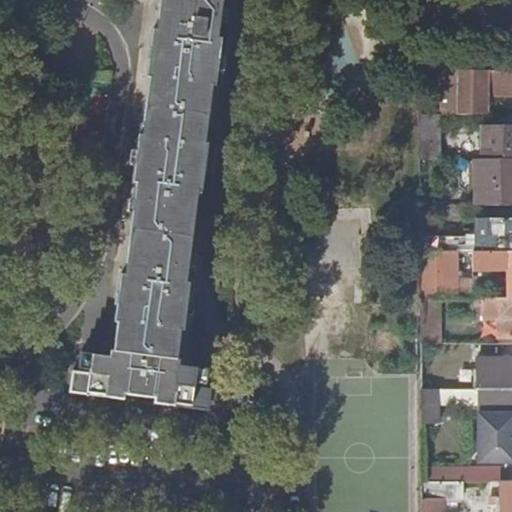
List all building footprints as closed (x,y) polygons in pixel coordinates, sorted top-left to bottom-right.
[(160,0),(158,23),(157,32),(152,32),(146,78),(150,79),(148,95),(143,137),(139,136),(133,183),(137,183),(135,201),(126,276),(121,276),(115,322),(120,323),(116,353),(112,352),(111,359),(83,355),(81,374),(72,373),(70,389),(209,406),(211,373),(186,369),(183,369),(184,363),(179,361),(181,332),(184,332),(186,322),(191,284),(186,284),(189,260),(198,192),(202,192),(208,146),(204,145),(209,101),(211,87),(223,89),(227,61),(219,60),(222,40),(218,39),(223,0),(160,0)] [(459,114),(487,114),(487,94),(511,94),(511,70),(459,70),(459,114)] [(456,107),(455,76),(443,77),(444,108),(456,107)] [(439,114),(421,114),(421,159),(439,159),(439,137),(439,125),(439,114)] [(449,126),(439,125),(439,137),(449,137),(449,126)] [(481,159),(511,159),(511,127),(508,127),(508,133),(481,133),(481,159)] [(511,205),(511,159),(481,159),(460,159),(460,191),(476,191),(476,205),(511,205)] [(474,251),(511,250),(511,219),(475,220),(475,236),(465,236),(464,251),(474,251)] [(511,250),(474,251),(474,268),(475,270),(507,270),(507,290),(501,290),(500,297),(511,297),(511,250)] [(436,251),(421,251),(421,262),(437,261),(436,251)] [(458,251),(436,251),(437,261),(437,286),(437,297),(441,297),(458,297),(458,279),(458,268),(458,251)] [(464,251),(458,251),(458,268),(474,268),(474,251),(464,251)] [(474,278),(458,279),(458,297),(474,297),(474,278)] [(484,297),(500,297),(501,290),(501,278),(474,278),(474,297),(484,297)] [(437,286),(421,286),(421,297),(437,297),(437,286)] [(437,297),(421,297),(422,343),(441,343),(441,297),(437,297)] [(511,337),(511,297),(500,297),(484,297),(484,318),(500,318),(501,337),(511,337)] [(441,343),(422,343),(422,378),(442,378),(441,343)] [(511,365),(509,365),(503,365),(502,359),(477,358),(478,390),(481,390),(511,389),(511,365)] [(511,389),(481,390),(481,463),(511,463),(511,389)] [(439,390),(422,390),(422,423),(439,423),(439,390)] [(442,511),(442,498),(465,498),(465,481),(422,481),(421,511),(442,511)] [(511,511),(511,481),(492,481),(492,498),(497,498),(497,490),(502,490),(501,511),(511,511)]
